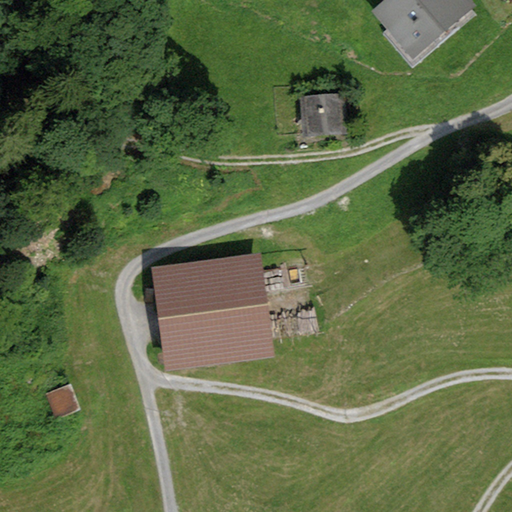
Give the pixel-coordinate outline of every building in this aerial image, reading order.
[(411,48),(467,1),(466,0),(384,0),(376,7),(388,21),(411,48)] [(381,28),(410,62),(474,9),(467,1),(411,48),(388,21),(381,28)] [(303,95),(306,127),(340,124),(338,99),(345,98),(344,92),(303,95)] [(155,278),(164,351),(266,338),(256,265),(155,278)] [(54,409),(74,401),(66,381),(46,389),(54,409)]
